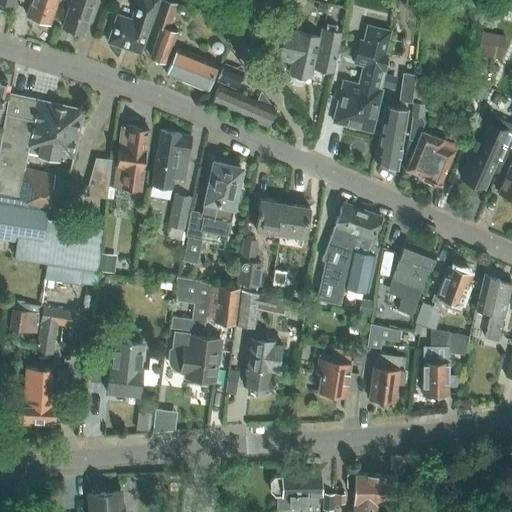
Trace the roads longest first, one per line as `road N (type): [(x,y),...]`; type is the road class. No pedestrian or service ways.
road 1 (residential): [(511,251),(0,43)]
road 2 (residential): [(511,429),(0,471)]
